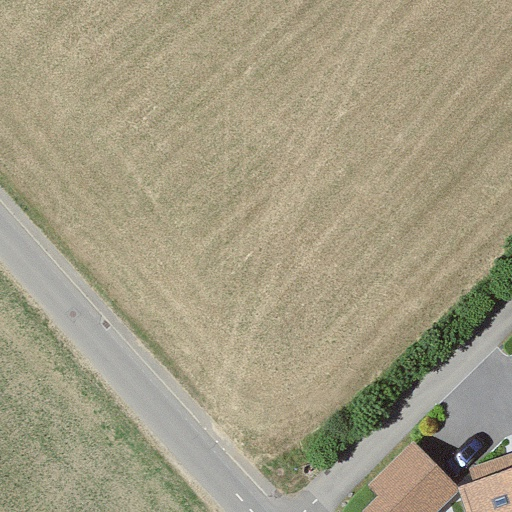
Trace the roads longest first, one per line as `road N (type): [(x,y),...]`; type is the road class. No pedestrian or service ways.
road 1 (residential): [(0,224),(255,511)]
road 2 (residential): [(511,314),(310,511)]
